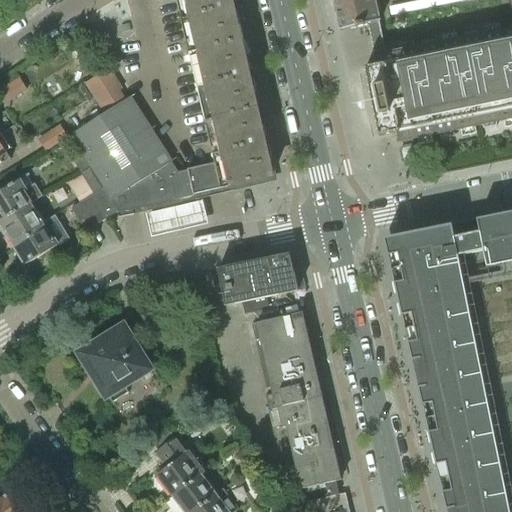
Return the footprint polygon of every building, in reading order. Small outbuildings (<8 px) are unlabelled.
[(176,0),(189,54),(239,42),(229,0),(176,0)] [(379,22),(377,14),(374,1),(374,0),(332,0),(339,31),(367,25),(373,57),(375,66),(364,69),(368,89),(369,89),(375,116),(374,116),(378,137),(394,133),(396,143),(401,142),(402,146),(399,152),(401,162),(406,166),(417,163),(420,158),(418,148),(413,144),(412,140),(417,139),(417,138),(431,135),(431,136),(438,134),(440,138),(453,135),(453,131),(460,130),(460,129),(474,126),(474,127),(481,125),(483,129),(496,126),(496,122),(503,121),(503,120),(511,118),(511,0),(510,0),(511,9),(511,28),(500,31),(500,32),(485,35),(485,34),(478,35),(476,32),(464,34),(464,38),(457,40),(457,41),(442,44),(442,43),(435,44),(434,40),(421,43),(421,47),(414,49),(399,52),(385,54),(379,22)] [(239,42),(189,54),(204,122),(255,110),(239,42)] [(177,172),(130,97),(125,100),(118,90),(121,89),(109,69),(86,83),(104,113),(69,136),(89,167),(66,181),(80,203),(81,202),(92,196),(106,219),(117,212),(118,213),(194,195),(188,170),(177,172)] [(0,103),(14,94),(20,90),(14,81),(0,90),(0,103)] [(255,110),(204,122),(214,164),(188,170),(194,195),(271,177),(255,110)] [(39,137),(46,149),(68,135),(61,124),(39,137)] [(10,149),(8,145),(0,133),(0,166),(10,160),(5,152),(10,149)] [(0,220),(30,203),(32,202),(19,181),(0,192),(0,220)] [(106,219),(92,196),(81,202),(96,225),(106,219)] [(96,225),(81,202),(80,203),(71,209),(86,232),(96,225)] [(30,203),(0,220),(0,224),(14,248),(31,237),(29,234),(44,225),(30,203)] [(202,204),(145,217),(151,241),(208,228),(202,204)] [(396,237),(384,239),(388,257),(397,255),(400,283),(394,284),(401,317),(405,316),(412,343),(408,344),(422,406),(426,405),(432,432),(428,433),(436,466),(440,465),(446,492),(442,493),(446,511),(511,511),(511,212),(476,220),(451,225),(430,229),(396,236),(396,237)] [(31,237),(14,248),(25,266),(45,254),(50,259),(58,251),(55,248),(57,246),(44,225),(29,234),(31,237)] [(289,254),(217,269),(225,306),(297,291),(289,254)] [(181,277),(149,283),(154,312),(197,302),(181,277)] [(273,307),(253,312),(255,324),(276,319),(273,307)] [(341,480),(311,352),(306,331),(302,313),(276,319),(255,324),(272,394),(265,396),(269,411),(277,409),(282,428),(286,427),(300,490),(322,485),(336,482),(341,480)] [(123,328),(80,355),(91,372),(89,373),(94,380),(95,379),(106,396),(107,396),(112,403),(128,393),(123,385),(148,370),(123,328)] [(172,496),(201,475),(205,472),(178,435),(155,452),(167,468),(157,475),(172,496)] [(201,475),(172,496),(184,511),(192,511),(216,495),(201,475)] [(336,482),(322,485),(325,498),(339,495),(336,482)] [(235,511),(238,510),(224,489),(216,495),(192,511),(235,511)] [(348,511),(345,493),(339,495),(325,498),(294,505),(299,511),(348,511)] [(0,511),(15,511),(5,498),(0,501),(0,511)]
